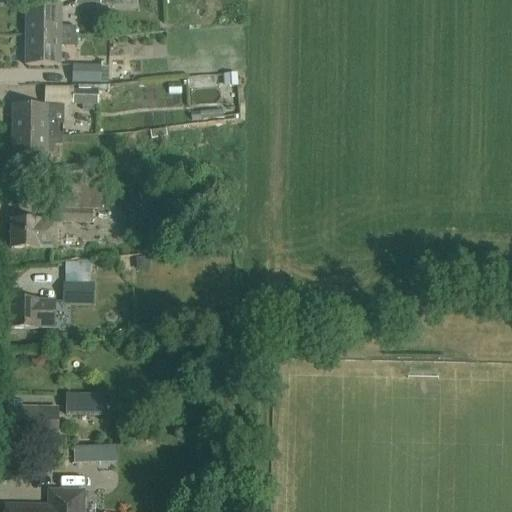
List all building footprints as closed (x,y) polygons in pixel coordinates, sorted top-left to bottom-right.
[(25,37),(76,38),(76,28),(61,27),(61,8),(26,8),(25,37)] [(75,48),(76,38),(25,37),(25,66),(60,67),(60,48),(75,48)] [(100,67),(72,67),(72,85),(100,85),(100,67)] [(224,85),(240,85),(240,72),(225,71),(224,85)] [(79,108),(99,103),(95,86),(75,90),(79,108)] [(173,95),(149,97),(150,113),(174,111),(173,95)] [(12,136),(62,136),(62,126),(47,126),(48,107),(12,106),(12,136)] [(173,111),(175,125),(188,123),(186,109),(173,111)] [(62,136),(12,136),(12,165),(47,165),(47,155),(55,155),(55,146),(62,146),(62,136)] [(83,182),(81,167),(49,170),(51,185),(83,182)] [(97,188),(62,186),(60,224),(95,226),(97,188)] [(41,221),(11,221),(11,249),(40,250),(40,249),(57,250),(57,222),(41,222),(41,221)] [(90,306),(90,263),(65,263),(65,284),(63,284),(63,306),(90,306)] [(39,301),(10,301),(10,329),(39,330),(39,329),(54,330),(54,303),(39,302),(39,301)] [(106,394),(68,393),(67,416),(105,416),(106,394)] [(57,410),(8,409),(8,439),(57,440),(57,410)] [(118,463),(118,445),(76,447),(77,465),(118,463)] [(82,511),(83,492),(50,492),(50,508),(6,507),(5,511),(82,511)]
